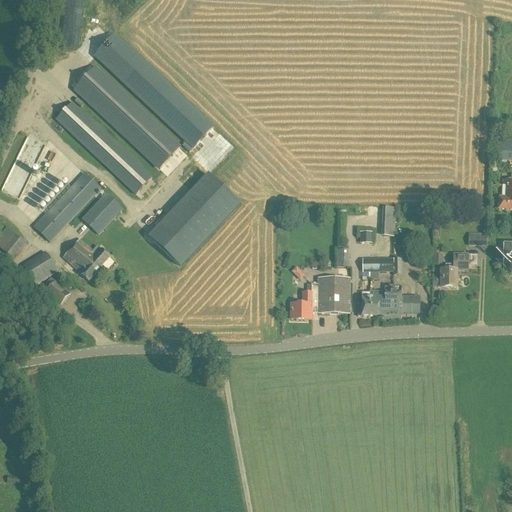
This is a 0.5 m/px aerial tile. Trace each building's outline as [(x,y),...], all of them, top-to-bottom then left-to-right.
[(212,129),(114,37),(96,57),(187,142),(182,147),(190,153),(212,129)] [(95,70),(76,91),(160,169),(179,148),(95,70)] [(135,195),(151,178),(73,104),(56,122),(135,195)] [(49,143),(31,135),(5,193),(24,201),(49,143)] [(511,162),(511,141),(500,141),(499,162),(511,162)] [(53,174),(68,156),(54,144),(38,161),(53,174)] [(50,244),(100,190),(84,174),(34,229),(50,244)] [(239,205),(209,176),(208,177),(150,239),(181,268),(239,205)] [(511,211),(511,181),(502,181),(501,198),(499,198),(498,211),(511,211)] [(98,236),(123,210),(106,194),(81,220),(98,236)] [(394,238),(395,209),(383,208),(381,237),(394,238)] [(477,248),(478,235),(469,234),(468,247),(477,248)] [(93,252),(80,241),(63,259),(80,274),(79,276),(88,283),(110,259),(97,247),(93,252)] [(511,243),(503,243),(501,274),(511,274),(511,243)] [(348,268),(349,251),(337,251),(337,268),(348,268)] [(36,286),(58,273),(45,252),(23,266),(36,286)] [(477,267),(477,256),(469,256),(454,256),(454,266),(446,266),(446,271),(441,271),(441,279),(432,279),(432,290),(457,290),(457,272),(469,272),(469,267),(477,267)] [(401,260),(362,260),(362,261),(363,274),(370,274),(370,281),(379,281),(379,274),(393,274),(393,276),(402,276),(401,260)] [(295,271),(302,279),(307,275),(300,266),(295,271)] [(60,306),(70,295),(51,279),(42,289),(60,306)] [(291,321),(306,321),(306,315),(349,315),(349,279),(317,279),(317,286),(307,286),(307,294),(302,294),(302,305),(290,305),(291,321)] [(374,305),(374,318),(401,319),(401,315),(419,315),(419,299),(401,298),(402,293),(396,293),(396,287),(389,287),(389,293),(369,293),(368,294),(369,294),(369,305),(374,305)] [(369,294),(368,294),(361,294),(361,308),(356,308),(356,318),(374,318),(374,305),(369,305),(369,294)]
